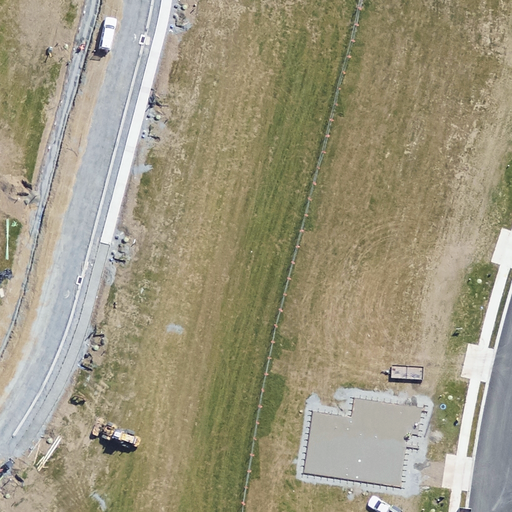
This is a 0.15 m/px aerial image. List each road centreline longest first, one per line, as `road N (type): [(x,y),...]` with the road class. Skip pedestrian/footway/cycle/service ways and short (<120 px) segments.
road 1 (residential): [(124,0),(51,296),(0,407)]
road 2 (residential): [(511,390),(491,511)]
